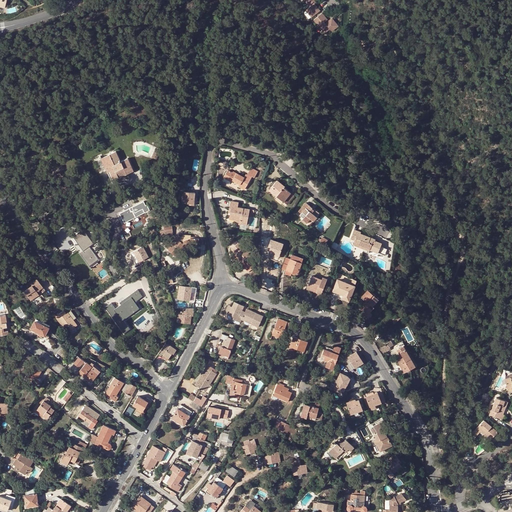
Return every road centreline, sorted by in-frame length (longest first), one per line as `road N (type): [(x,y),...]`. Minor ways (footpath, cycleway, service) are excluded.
road 1 (residential): [(224,285),(205,185),(211,144),(223,140),(270,153),(329,206),(386,235)]
road 2 (residential): [(435,511),(425,439),(362,344),(345,330),(224,285)]
road 3 (tertiary): [(169,389),(114,348),(0,190)]
road 4 (unknown): [(28,231),(57,207),(55,171),(71,167),(102,192),(137,178)]
road 5 (residential): [(31,345),(144,437)]
road 6 (unknown): [(346,425),(301,376),(316,319)]
